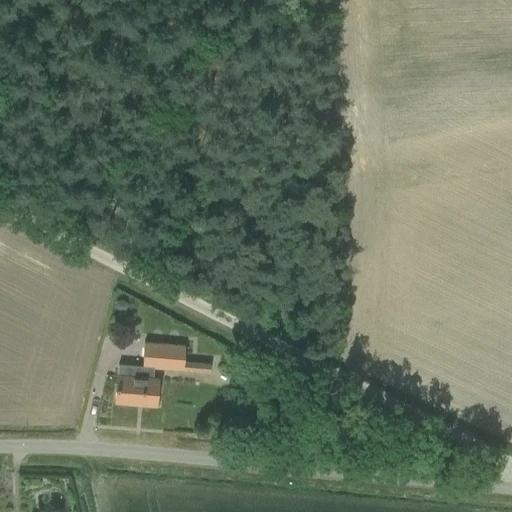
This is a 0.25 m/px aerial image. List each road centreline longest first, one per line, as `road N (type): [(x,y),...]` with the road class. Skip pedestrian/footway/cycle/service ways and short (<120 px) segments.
road 1 (unclassified): [(511,464),(0,207)]
road 2 (unclassified): [(0,447),(511,489)]
